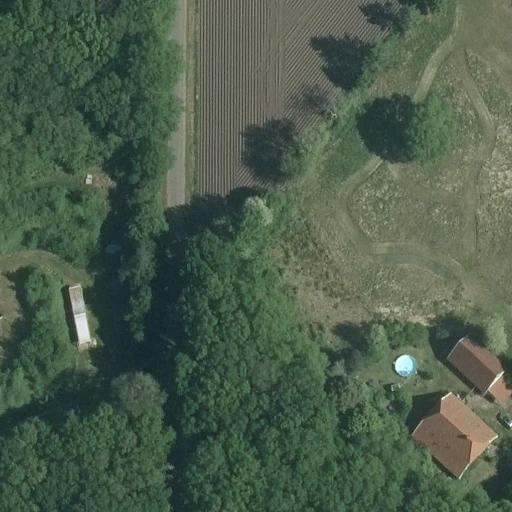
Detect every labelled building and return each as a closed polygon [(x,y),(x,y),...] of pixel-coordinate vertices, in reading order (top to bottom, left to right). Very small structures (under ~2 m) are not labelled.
[(98,223),(126,223),(126,207),(98,206),(98,223)] [(98,229),(97,244),(123,245),(123,230),(98,229)] [(77,283),(65,286),(77,333),(89,330),(77,283)] [(468,337),(445,362),(483,396),(505,371),(468,337)] [(416,374),(403,360),(391,372),(404,386),(416,374)] [(411,439),(458,482),(496,441),(449,398),(411,439)]
